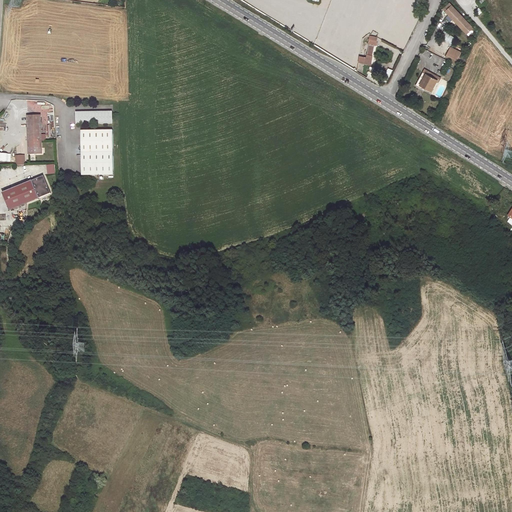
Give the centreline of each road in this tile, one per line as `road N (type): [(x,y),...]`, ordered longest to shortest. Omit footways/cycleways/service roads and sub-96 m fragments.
road 1 (primary): [(216,0),(511,182)]
road 2 (track): [(259,511),(251,506),(252,449),(194,427)]
